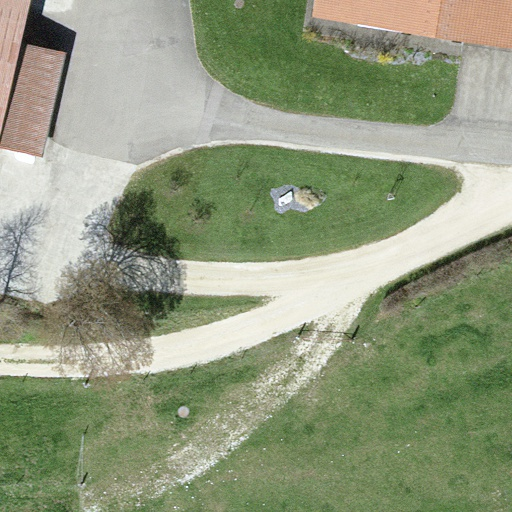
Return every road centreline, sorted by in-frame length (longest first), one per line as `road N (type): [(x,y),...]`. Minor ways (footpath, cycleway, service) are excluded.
road 1 (track): [(0,354),(115,357),(176,348),(344,305),(511,223)]
road 2 (track): [(115,126),(511,162)]
road 3 (track): [(344,305),(299,370),(177,467),(142,511)]
road 4 (track): [(40,511),(177,467)]
